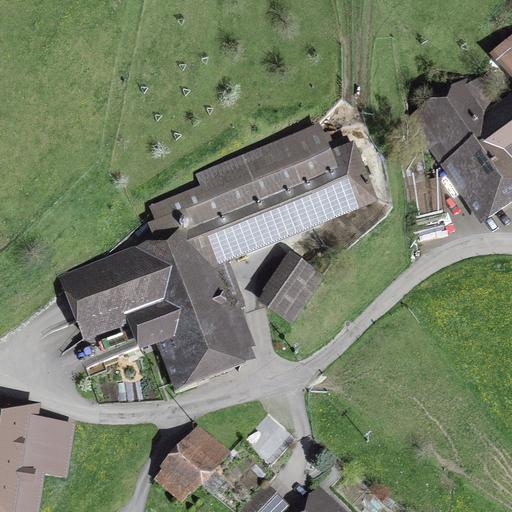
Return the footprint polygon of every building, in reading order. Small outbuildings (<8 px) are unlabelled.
[(511,97),(507,100),(490,72),(425,114),(486,209),(511,192),(511,97)] [(307,152),(302,137),(201,172),(206,186),(156,203),(167,234),(212,218),(227,260),(322,227),(341,210),(371,200),(355,154),(321,166),(315,150),(307,152)] [(154,335),(173,391),(193,384),(192,380),(242,363),(247,350),(233,309),(242,306),(227,260),(212,218),(167,234),(64,269),(94,355),(154,335)] [(291,321),(321,280),(296,262),(266,303),(291,321)] [(35,511),(37,502),(29,501),(34,473),(48,476),(48,474),(65,477),(73,428),(24,420),(25,415),(0,410),(0,511),(35,511)] [(204,484),(215,471),(212,468),(226,452),(197,426),(161,467),(162,468),(154,477),(178,499),(197,477),(204,484)] [(241,505),(247,511),(276,511),(284,505),(263,483),(241,505)] [(301,511),(336,511),(319,495),(301,511)]
